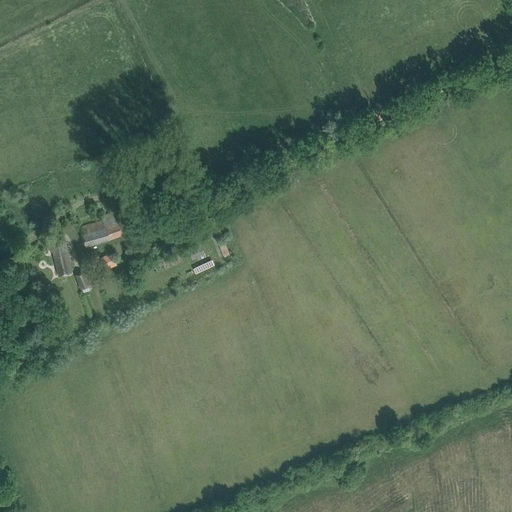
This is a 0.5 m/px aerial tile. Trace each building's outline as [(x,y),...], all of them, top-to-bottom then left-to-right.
[(85,246),(110,239),(134,229),(124,207),(101,215),(102,219),(80,226),(85,246)] [(205,220),(200,222),(206,236),(211,234),(205,220)] [(64,246),(62,235),(50,238),(59,275),(71,272),(65,245),(64,246)] [(223,238),(218,241),(224,256),(229,254),(223,238)] [(100,256),(105,270),(117,265),(112,252),(100,256)] [(188,274),(208,266),(205,259),(185,267),(188,274)] [(76,274),(82,288),(90,285),(85,271),(76,274)] [(46,328),(50,337),(65,331),(61,321),(46,328)]
